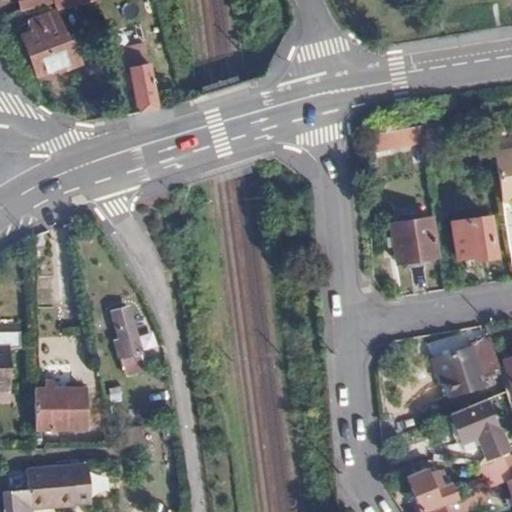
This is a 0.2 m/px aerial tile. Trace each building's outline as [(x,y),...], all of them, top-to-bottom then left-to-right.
[(54,0),(20,0),(24,11),(55,2),(54,0)] [(57,8),(88,0),(54,0),(55,2),(57,8)] [(53,25),(48,15),(31,20),(34,32),(23,36),(39,79),(75,68),(58,23),(53,25)] [(135,106),(152,104),(147,67),(144,46),(112,50),(113,61),(123,59),(124,70),(130,69),(135,106)] [(442,147),(438,122),(419,126),(422,150),(442,147)] [(422,150),(419,126),(367,136),(370,158),(422,150)] [(511,149),(491,153),(499,202),(505,201),(509,206),(511,205),(511,149)] [(434,257),(429,218),(390,224),(392,234),(382,236),(386,256),(394,255),(396,262),(434,257)] [(495,257),(489,218),(451,224),(456,259),(472,256),(473,260),(495,257)] [(145,370),(128,308),(114,311),(125,358),(122,358),(126,375),(145,370)] [(16,350),(15,324),(0,324),(0,389),(6,390),(7,350),(16,350)] [(500,372),(489,336),(470,342),(471,345),(436,356),(443,380),(447,393),(482,383),(481,378),(500,372)] [(443,380),(436,356),(431,357),(437,382),(443,380)] [(43,388),(32,389),(32,429),(80,429),(80,388),(50,388),(51,381),(43,381),(43,388)] [(485,400),(448,415),(460,443),(476,437),(479,446),(484,458),(504,450),(485,400)] [(476,437),(460,443),(464,451),(479,446),(476,437)] [(91,505),(87,465),(28,471),(29,490),(4,492),(5,511),(31,511),(31,510),(91,505)] [(406,477),(419,511),(426,511),(456,501),(450,483),(442,486),(437,472),(428,474),(426,469),(406,477)] [(464,498),(468,496),(482,490),(479,481),(460,488),(464,498)] [(426,511),(449,511),(470,505),(468,496),(464,498),(456,501),(426,511)]
